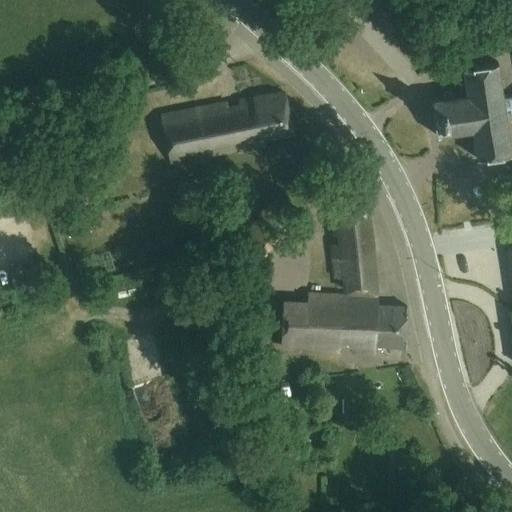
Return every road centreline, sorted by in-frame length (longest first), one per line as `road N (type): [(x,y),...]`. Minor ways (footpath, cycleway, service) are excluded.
road 1 (secondary): [(511,484),(465,416),(422,251),(395,182),(336,94),(283,46)]
road 2 (unclassified): [(0,119),(283,46)]
